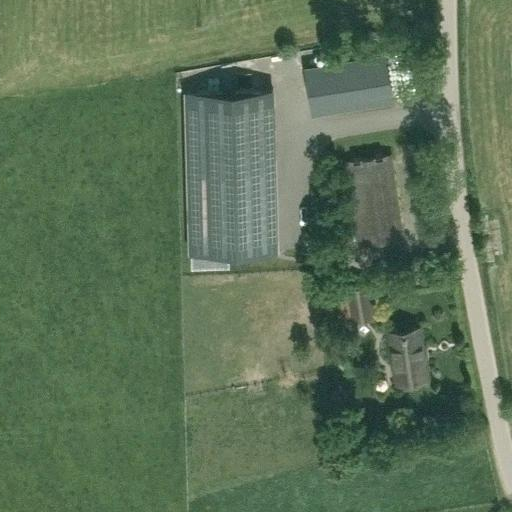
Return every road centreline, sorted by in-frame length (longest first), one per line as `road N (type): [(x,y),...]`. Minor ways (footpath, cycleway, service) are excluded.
road 1 (unclassified): [(511,486),(452,201),(447,0)]
road 2 (unknown): [(449,112),(283,136)]
